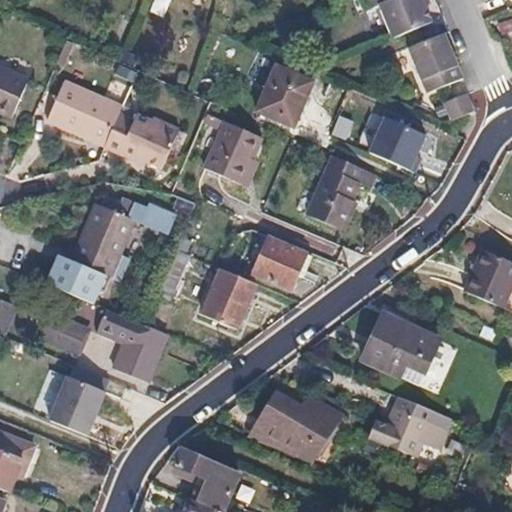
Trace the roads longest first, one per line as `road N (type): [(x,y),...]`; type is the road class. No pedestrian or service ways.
road 1 (residential): [(113,511),(129,469),(177,418),(448,211),(478,157),(511,123)]
road 2 (residential): [(511,122),(461,0)]
